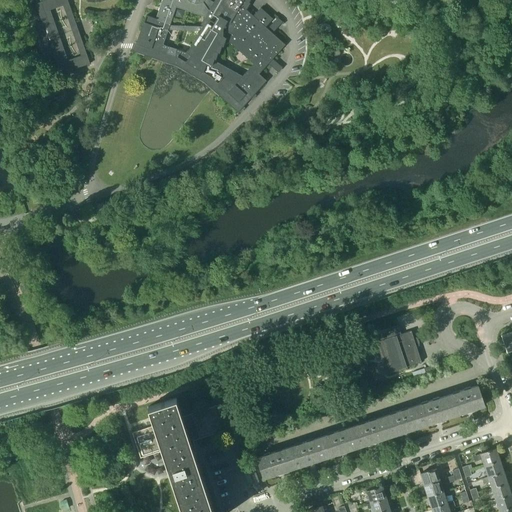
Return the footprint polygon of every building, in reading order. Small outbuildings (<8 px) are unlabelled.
[(42,21),(33,24),(45,58),(54,55),(60,73),(90,63),(78,28),(67,0),(44,0),(36,3),(42,21)] [(161,0),(155,18),(146,15),(133,50),(161,60),(176,65),(204,81),(213,89),(238,111),(239,109),(249,98),(254,93),(265,80),(258,73),(284,44),(265,27),(273,19),(269,15),(260,7),(252,16),(246,23),(240,18),(249,3),(248,3),(249,0),(214,0),(209,10),(209,11),(207,8),(205,4),(203,2),(204,1),(204,0),(161,0)] [(416,346),(419,345),(419,344),(419,343),(419,342),(418,341),(418,340),(417,339),(417,338),(416,337),(413,338),(411,330),(394,336),(391,327),(377,332),(380,340),(378,341),(388,372),(421,362),(416,346)] [(507,351),(511,349),(511,330),(501,334),(507,351)] [(424,368),(412,372),(414,378),(426,374),(424,368)] [(445,395),(452,415),(484,405),(477,384),(445,395)] [(414,405),(421,426),(452,415),(445,395),(414,405)] [(145,428),(132,432),(137,448),(140,458),(146,456),(152,454),(161,451),(162,451),(166,462),(171,461),(175,472),(170,474),(182,511),(213,511),(197,459),(194,440),(187,442),(179,417),(182,416),(176,397),(173,399),(148,407),(154,425),(153,426),(145,428)] [(182,416),(179,417),(187,442),(194,440),(199,438),(234,427),(226,401),(202,409),(182,416)] [(382,415),(389,436),(421,426),(414,405),(382,415)] [(351,426),(357,446),(389,436),(382,415),(351,426)] [(326,456),(357,446),(351,426),(319,436),(326,456)] [(288,446),(294,467),(326,456),(319,436),(288,446)] [(294,467),(288,446),(256,456),(263,477),(294,467)] [(496,448),(480,453),(473,456),(474,461),(482,458),(484,465),(500,459),(496,448)] [(500,459),(484,465),(488,476),(504,471),(500,459)] [(420,473),(424,485),(439,480),(435,468),(420,473)] [(489,482),(491,488),(507,482),(504,471),(488,476),(482,478),(484,484),(489,482)] [(460,473),(454,475),(449,476),(451,481),(462,478),(460,473)] [(424,485),(428,496),(443,491),(439,480),(424,485)] [(507,482),(491,488),(495,499),(511,494),(507,482)] [(366,491),(370,503),(386,497),(382,486),(366,491)] [(447,502),(443,491),(428,496),(431,507),(447,502)] [(495,499),(499,511),(511,506),(511,496),(511,494),(495,499)] [(370,503),(372,511),(380,511),(389,509),(386,497),(370,503)] [(431,507),(432,511),(449,511),(448,508),(454,506),(453,501),(447,503),(447,502),(431,507)]
